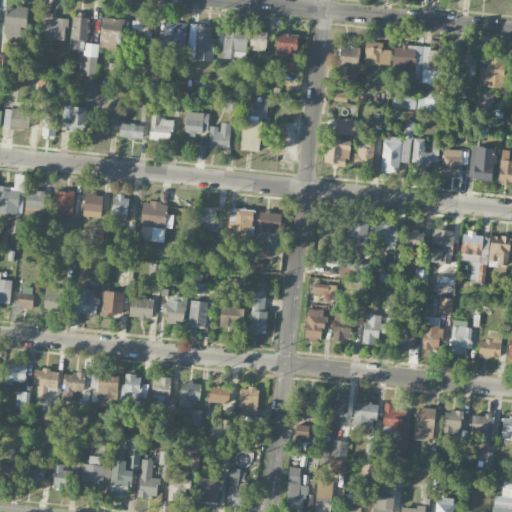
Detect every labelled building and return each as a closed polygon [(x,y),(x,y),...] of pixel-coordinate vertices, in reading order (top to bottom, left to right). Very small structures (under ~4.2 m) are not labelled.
[(4,32),(25,33),(27,7),(5,6),(4,32)] [(68,17),(44,15),(42,38),(65,41),(68,17)] [(89,17),(71,16),(71,50),(83,50),(83,41),(88,41),(89,17)] [(100,49),(122,49),(123,19),(101,18),(100,49)] [(148,20),(132,20),(132,38),(149,37),(148,20)] [(164,23),(163,51),(185,51),(186,23),(164,23)] [(211,25),(196,25),(195,60),(213,61),(214,41),(210,41),(211,25)] [(267,30),(250,30),(250,50),(267,51),(267,30)] [(246,52),(247,32),(224,31),(224,48),(218,48),(217,58),(234,58),(234,51),(246,52)] [(276,56),(297,57),(298,34),(277,33),(276,56)] [(82,75),(95,77),(98,44),(85,42),(82,75)] [(382,42),(368,42),(367,64),(390,65),(390,49),(382,49),(382,42)] [(339,65),(348,66),(347,84),(359,85),(361,47),(340,46),(339,65)] [(443,71),(443,47),(393,46),(392,77),(420,78),(420,70),(443,71)] [(457,54),(456,87),(473,87),(474,55),(457,54)] [(487,67),(479,67),(479,86),(494,86),(494,77),(504,77),(505,57),(487,56),(487,67)] [(142,71),(155,71),(155,59),(142,59),(142,71)] [(352,88),(334,87),(334,101),(351,101),(352,88)] [(435,112),(437,94),(419,92),(418,110),(435,112)] [(494,93),(478,92),(477,105),(493,106),(494,93)] [(416,108),(416,95),(393,95),(392,108),(416,108)] [(267,97),(245,96),(244,116),(267,117),(267,97)] [(150,105),(141,104),(141,121),(149,121),(150,105)] [(85,131),(86,107),(63,106),(62,130),(85,131)] [(5,108),(3,126),(27,129),(29,111),(5,108)] [(161,111),(151,111),(150,139),(172,140),(172,119),(161,119),(161,111)] [(184,132),(206,134),(209,114),(187,111),(184,132)] [(258,152),(263,121),(243,118),(239,149),(258,152)] [(355,119),(337,118),(336,134),(354,135),(355,119)] [(404,138),(413,139),(414,120),(405,120),(404,138)] [(44,138),(55,138),(56,122),(45,121),(44,138)] [(208,148),(229,149),(231,123),(220,122),(219,126),(209,126),(208,148)] [(120,137),(143,138),(144,124),(120,123),(120,137)] [(400,173),(401,137),(382,136),(381,172),(400,173)] [(349,139),(326,137),(324,164),(348,165),(349,139)] [(425,139),(414,137),(410,172),(429,174),(432,152),(423,151),(425,139)] [(354,167),(372,168),(373,146),(355,145),(354,167)] [(492,181),(496,148),(471,145),(468,178),(492,181)] [(460,177),(461,150),(442,149),(441,176),(460,177)] [(511,150),(500,150),(499,182),(511,183),(511,173),(511,154),(511,150)] [(0,212),(19,214),(22,179),(15,178),(14,188),(0,186),(0,212)] [(25,216),(43,216),(44,190),(26,190),(25,216)] [(53,217),(62,218),(63,214),(72,215),(74,192),(55,190),(53,217)] [(101,217),(103,194),(84,193),(83,216),(101,217)] [(128,195),(113,195),(112,219),(127,220),(128,195)] [(164,242),(167,203),(143,201),(139,239),(164,242)] [(215,207),(200,207),(199,227),(215,227),(215,207)] [(228,221),(229,243),(242,243),(242,232),(252,232),(252,209),(235,209),(235,221),(228,221)] [(281,234),(284,213),(260,211),(258,231),(281,234)] [(367,246),(368,223),(345,222),(344,245),(367,246)] [(374,244),(396,245),(396,234),(399,234),(399,224),(375,223),(374,244)] [(451,263),(454,231),(433,229),(430,261),(451,263)] [(423,231),(406,230),(405,245),(423,245),(423,231)] [(463,231),(459,259),(486,263),(488,250),(482,249),(484,234),(463,231)] [(318,233),(318,249),(334,249),(334,234),(318,233)] [(508,266),(509,236),(490,235),(489,265),(508,266)] [(257,255),(270,256),(270,245),(258,244),(257,255)] [(427,269),(415,268),(414,279),(426,281),(427,269)] [(11,280),(1,280),(1,271),(0,271),(0,301),(10,302),(11,280)] [(435,289),(454,290),(455,277),(436,276),(435,289)] [(313,294),(336,295),(336,281),(313,281),(313,294)] [(192,293),(205,294),(206,283),(193,282),(192,293)] [(31,310),(34,287),(21,285),(18,308),(31,310)] [(43,308),(60,310),(62,287),(45,286),(43,308)] [(249,332),(265,332),(267,288),(252,287),(252,309),(250,309),(249,332)] [(96,315),(98,298),(93,297),(94,290),(76,288),(73,313),(96,315)] [(101,315),(122,315),(123,292),(102,291),(101,315)] [(184,323),(186,297),(167,295),(164,321),(184,323)] [(128,317),(151,320),(154,299),(131,296),(128,317)] [(452,298),(439,298),(439,313),(452,313),(452,298)] [(189,326),(206,327),(207,301),(190,300),(189,326)] [(243,327),(244,308),(234,308),(234,302),(221,301),(220,326),(243,327)] [(306,339),(321,340),(322,326),(325,326),(326,310),(307,309),(306,339)] [(333,339),(351,340),(352,314),(335,313),(333,339)] [(381,314),(365,314),(364,344),(376,344),(377,332),(385,332),(385,323),(381,323),(381,314)] [(440,349),(441,317),(423,316),(422,348),(440,349)] [(470,320),(452,320),(450,353),(468,354),(470,320)] [(413,326),(392,325),(391,347),(412,348),(413,326)] [(501,333),(489,332),(489,340),(479,340),(479,357),(501,357),(501,333)] [(24,383),(27,365),(7,362),(5,381),(24,383)] [(58,387),(58,370),(35,369),(34,386),(58,387)] [(63,372),(63,400),(72,400),(73,391),(84,391),(84,372),(63,372)] [(142,375),(123,374),(122,401),(140,402),(142,375)] [(151,406),(169,406),(169,378),(151,377),(151,406)] [(181,381),(179,407),(191,408),(192,400),(200,400),(201,383),(181,381)] [(231,387),(210,385),(208,401),(228,403),(231,387)] [(238,414),(257,415),(258,387),(239,387),(238,414)] [(319,397),(298,396),(298,414),(318,414),(319,397)] [(348,399),(337,399),(337,403),(324,403),(323,435),(332,435),(333,423),(347,423),(348,399)] [(357,401),(353,428),(372,430),(374,419),(376,420),(378,404),(357,401)] [(403,432),(404,408),(394,407),(394,403),(384,403),(383,430),(391,430),(391,431),(403,432)] [(44,419),(57,419),(58,406),(44,406),(44,419)] [(416,407),(413,439),(432,441),(436,409),(416,407)] [(445,409),(442,431),(460,434),(464,412),(445,409)] [(492,429),(493,415),(471,414),(469,442),(487,443),(488,429),(492,429)] [(511,416),(502,416),(501,439),(511,439),(511,416)] [(223,439),(231,440),(231,425),(223,424),(223,439)] [(309,438),(309,425),(296,425),(295,438),(309,438)] [(113,459),(109,493),(129,495),(132,470),(139,471),(142,440),(129,438),(127,461),(113,459)] [(348,441),(332,440),(331,456),(347,457),(348,441)] [(199,468),(200,454),(183,454),(183,467),(199,468)] [(104,489),(105,466),(99,465),(100,456),(89,455),(89,464),(82,463),(81,488),(104,489)] [(153,459),(141,459),(139,496),(157,497),(158,477),(152,477),(153,459)] [(345,460),(330,459),(329,472),(345,473),(345,460)] [(375,463),(362,462),(361,477),(374,478),(375,463)] [(12,465),(0,464),(0,482),(11,483),(12,465)] [(70,489),(71,465),(54,464),(53,489),(70,489)] [(389,483),(404,484),(405,467),(390,466),(389,483)] [(23,485),(42,485),(43,468),(24,467),(23,485)] [(226,503),(245,506),(248,483),(241,482),(243,469),(230,467),(226,503)] [(300,485),(300,467),(288,467),(287,511),(302,511),(303,494),(308,494),(308,485),(300,485)] [(191,477),(168,478),(169,500),(185,500),(184,488),(191,488),(191,477)] [(220,501),(221,479),(199,478),(197,500),(220,501)] [(360,511),(362,495),(344,493),(342,511),(333,511),(331,511),(334,483),(317,481),(314,511),(360,511)] [(427,511),(429,483),(423,483),(422,507),(401,506),(400,511),(427,511)] [(390,511),(393,498),(376,495),(373,511),(390,511)] [(452,511),(453,498),(436,497),(436,507),(435,507),(434,511),(452,511)]
